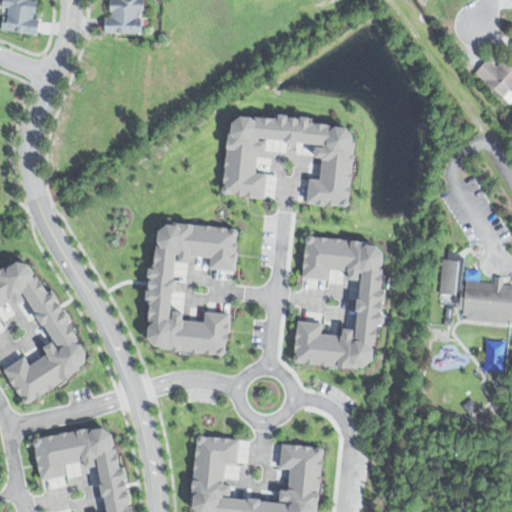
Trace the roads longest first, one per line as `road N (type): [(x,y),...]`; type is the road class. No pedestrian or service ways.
road 1 (residential): [(70,0),(67,34),(31,138),(31,181),(129,374),(157,511)]
road 2 (residential): [(239,387),(166,382),(7,426)]
road 3 (residential): [(292,389),(265,367),(243,379),(238,396),(250,418),(267,422),(284,414),(292,389)]
road 4 (residential): [(283,211),(268,368)]
road 5 (residential): [(342,511),(345,425),(320,401),(292,396)]
